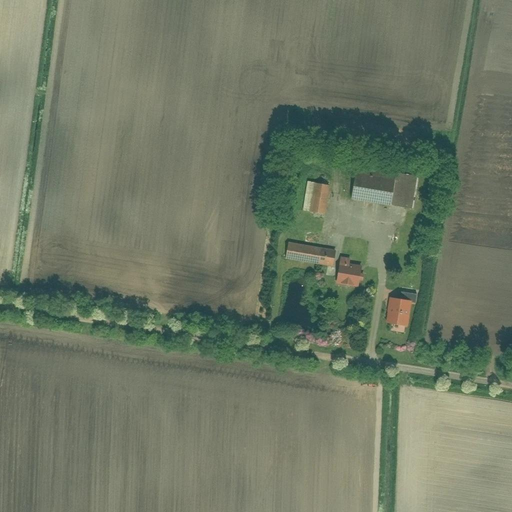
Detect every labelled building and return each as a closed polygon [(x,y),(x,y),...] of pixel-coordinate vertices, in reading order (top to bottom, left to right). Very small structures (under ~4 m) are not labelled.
[(356,168),(352,198),(390,204),(394,174),(356,168)] [(418,175),(396,171),(390,204),(412,207),(418,175)] [(331,184),(308,181),(303,210),(326,214),(331,184)] [(288,241),(285,258),(334,265),(336,249),(288,241)] [(339,261),(336,283),(358,286),(361,264),(339,261)] [(385,323),(408,326),(413,299),(390,296),(385,323)]
